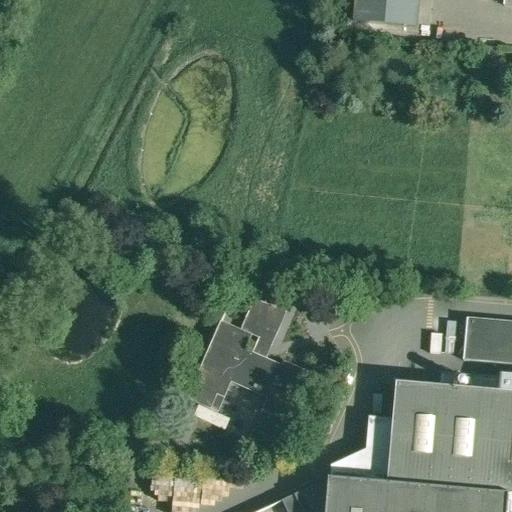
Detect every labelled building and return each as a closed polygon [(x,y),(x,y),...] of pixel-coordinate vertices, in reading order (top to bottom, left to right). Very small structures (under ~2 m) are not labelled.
[(419,0),(357,0),(355,21),(417,27),(419,0)] [(286,314),(255,301),(245,324),(276,338),(286,314)] [(511,323),(469,320),(469,319),(468,319),(464,362),(511,365),(511,323)] [(228,325),(201,386),(201,385),(194,402),(212,410),(218,395),(226,398),(233,380),(273,397),(268,410),(287,418),(277,440),(279,441),(307,372),(284,362),(283,366),(246,350),(252,336),(228,325)] [(511,394),(398,384),(389,483),(370,481),(370,480),(368,480),(368,482),(511,495),(511,394)] [(511,511),(511,495),(368,482),(330,479),(260,511),(262,511),(283,502),(287,511),(511,511)]
